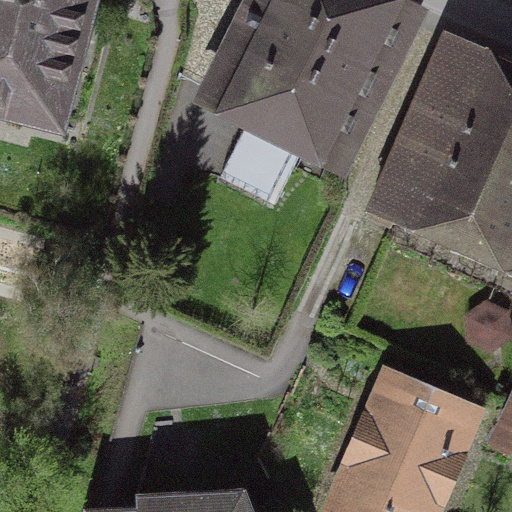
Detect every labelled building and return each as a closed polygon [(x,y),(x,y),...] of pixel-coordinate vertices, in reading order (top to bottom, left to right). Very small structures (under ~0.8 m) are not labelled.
[(0,0),(0,106),(55,121),(85,0),(0,0)] [(400,19),(361,0),(265,0),(219,93),(335,151),(400,19)] [(368,216),(389,225),(398,203),(511,251),(511,83),(452,57),(390,199),(374,191),(368,216)] [(244,127),(220,176),(268,200),(292,151),(244,127)] [(390,385),(340,499),(369,511),(425,511),(466,417),(390,385)] [(511,442),(511,406),(498,436),(511,442)] [(241,511),(235,494),(170,497),(171,511),(241,511)]
